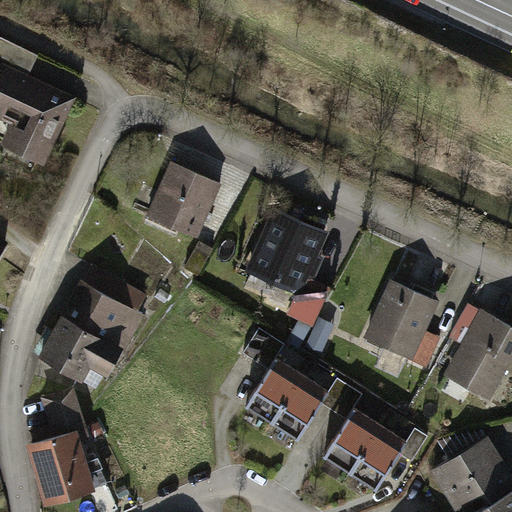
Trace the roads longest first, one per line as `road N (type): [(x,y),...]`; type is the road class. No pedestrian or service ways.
road 1 (residential): [(125,92),(39,285),(11,382),(9,446),(24,511)]
road 2 (residential): [(125,92),(511,280)]
